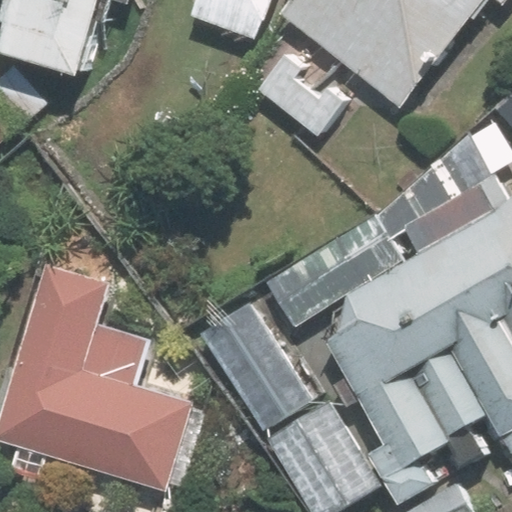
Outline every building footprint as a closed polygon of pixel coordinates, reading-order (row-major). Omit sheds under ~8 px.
[(12,0),(0,41),(0,48),(89,74),(111,0),(12,0)] [(201,0),(197,13),(266,38),(279,0),(201,0)] [(298,0),(288,13),(409,106),(490,0),(298,0)] [(304,43),(274,84),(341,133),(371,93),(304,43)] [(498,410),(511,435),(511,205),(509,207),(494,181),(414,226),(429,252),(319,313),(391,441),(374,451),(405,506),(446,483),(427,449),(451,436),(469,468),(498,452),(480,419),(498,410)] [(1,434),(176,489),(205,398),(148,381),(162,338),(105,321),(116,285),(55,266),(1,434)] [(282,425),(337,384),(269,291),(218,326),(282,425)]
